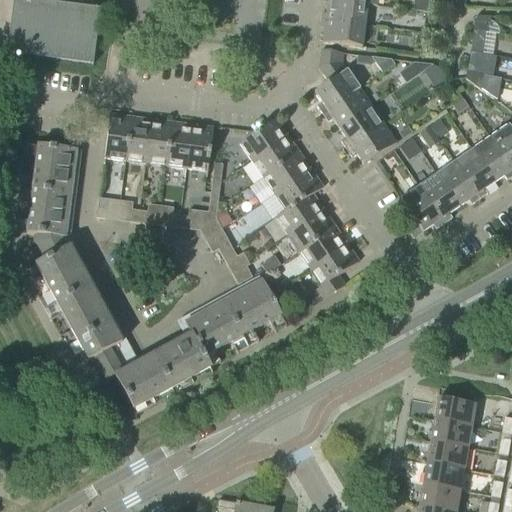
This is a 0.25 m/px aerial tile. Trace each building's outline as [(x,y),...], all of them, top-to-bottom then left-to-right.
[(90,68),(98,11),(91,11),(92,0),(18,0),(18,1),(12,0),(4,57),(90,68)] [(363,27),(366,5),(337,1),(326,0),(324,15),(320,15),(319,21),(363,27)] [(425,15),(426,0),(413,0),(412,13),(425,15)] [(490,21),(474,19),(472,32),(487,34),(490,21)] [(360,49),(363,27),(319,21),(318,28),(323,29),(321,44),(360,49)] [(484,36),(472,34),(470,49),(482,50),(484,36)] [(341,54),(320,52),(317,69),(340,64),(341,54)] [(469,53),(465,73),(479,76),(483,56),(469,53)] [(382,73),(395,65),(393,62),(372,59),(382,73)] [(358,90),(340,64),(317,69),(327,84),(312,94),(319,104),(315,108),(320,116),(358,90)] [(404,85),(429,67),(412,64),(397,75),(404,85)] [(481,78),(465,75),(463,83),(478,92),(481,78)] [(337,130),(370,108),(358,90),(320,116),(326,124),(331,121),(337,130)] [(345,151),(382,126),(370,108),(337,130),(343,140),(339,143),(345,151)] [(124,163),(129,119),(125,119),(124,124),(109,122),(110,116),(108,116),(107,122),(102,160),(124,163)] [(143,165),(147,127),(133,125),(133,120),(129,119),(124,163),(143,165)] [(238,146),(250,164),(283,142),(274,129),(278,126),(274,121),(255,134),(238,146)] [(511,123),(488,140),(511,176),(511,123)] [(164,168),(170,125),(165,124),(164,129),(147,127),(143,165),(164,168)] [(184,170),(188,132),(174,130),(174,125),(170,125),(164,168),(184,170)] [(395,144),(382,126),(345,151),(350,160),(355,157),(362,167),(395,144)] [(205,134),(188,132),(184,170),(205,173),(211,130),(206,129),(205,134)] [(427,129),(417,136),(427,150),(437,143),(427,129)] [(511,177),(511,176),(488,140),(470,152),(492,185),(502,178),(505,182),(511,177)] [(261,180),(298,156),(295,152),(291,155),(283,142),(250,164),(261,180)] [(419,155),(410,142),(398,150),(407,163),(419,155)] [(18,178),(17,189),(68,196),(69,189),(55,187),(59,154),(62,155),(63,153),(74,154),(74,152),(22,146),(21,159),(34,161),(32,179),(18,178)] [(492,185),(470,152),(452,164),(477,201),(486,195),(483,191),(486,189),(492,185)] [(273,198),(305,176),(297,163),(301,160),(298,156),(261,180),(273,198)] [(477,201),(452,164),(434,176),(457,209),(466,202),(469,207),(477,201)] [(220,167),(213,166),(212,166),(210,179),(218,180),(220,167)] [(315,190),(305,176),(273,198),(284,214),(284,215),(311,197),(312,197),(321,191),(319,187),(315,190)] [(457,209),(434,176),(416,189),(441,226),(451,220),(448,215),(450,213),(457,209)] [(262,181),(249,190),(259,206),(272,197),(262,181)] [(68,203),(68,196),(17,189),(15,202),(29,203),(26,222),(13,220),(11,234),(36,237),(49,238),(49,234),(53,201),(68,203)] [(441,226),(416,189),(398,201),(408,216),(399,222),(411,240),(431,227),(434,231),(441,226)] [(209,191),(207,202),(215,203),(217,192),(209,191)] [(286,239),(318,217),(309,204),(314,200),(312,197),(311,197),(284,215),(284,214),(274,220),(286,239)] [(214,215),(215,203),(207,202),(206,215),(214,215)] [(104,208),(96,207),(94,220),(102,221),(104,208)] [(136,225),(138,212),(130,211),(128,224),(136,225)] [(146,213),(138,212),(136,225),(144,226),(146,213)] [(176,230),(178,217),(170,217),(168,230),(176,230)] [(186,219),(178,217),(176,230),(184,232),(186,219)] [(297,255),(334,230),(331,227),(327,230),(318,217),(286,239),(297,255)] [(308,272),(341,250),(332,238),(337,234),(334,230),(297,255),(308,272)] [(53,235),(49,234),(49,238),(36,237),(34,246),(43,262),(54,256),(55,258),(57,256),(58,258),(61,256),(60,254),(67,251),(66,249),(62,242),(62,240),(63,240),(63,238),(52,236),(53,235)] [(220,257),(230,252),(227,245),(216,251),(220,257)] [(350,263),(341,250),(308,272),(320,289),(315,292),(322,303),(343,289),(336,279),(357,265),(354,260),(350,263)] [(234,259),(230,252),(220,257),(224,265),(234,259)] [(55,258),(54,256),(43,262),(21,274),(27,285),(39,279),(48,296),(36,302),(42,312),(87,287),(84,282),(71,289),(55,258)] [(243,268),(236,272),(243,284),(250,280),(243,268)] [(236,272),(230,276),(236,287),(243,284),(236,272)] [(246,307),(227,317),(245,350),(284,328),(260,283),(239,294),(246,307)] [(91,294),(87,287),(42,312),(48,324),(60,317),(68,334),(57,340),(62,349),(94,331),(78,301),(91,294)] [(245,350),(227,317),(192,336),(190,334),(189,334),(184,324),(182,325),(192,344),(190,345),(191,348),(194,347),(195,350),(207,371),(245,350)] [(97,329),(94,331),(62,349),(68,361),(80,355),(85,364),(90,361),(119,345),(107,324),(100,327),(99,326),(96,327),(97,329)] [(139,380),(119,345),(90,361),(103,384),(111,379),(118,392),(139,380)] [(151,358),(154,365),(169,391),(207,371),(195,350),(160,369),(157,363),(155,365),(151,358)] [(169,391),(154,365),(151,366),(154,372),(139,380),(118,392),(130,413),(169,391)] [(435,400),(431,422),(468,428),(472,406),(435,400)] [(502,420),(500,434),(500,435),(509,437),(511,422),(502,420)] [(464,450),(468,428),(431,422),(427,444),(464,450)] [(498,441),(496,456),(496,457),(505,458),(508,443),(498,441)] [(461,472),(464,450),(427,444),(423,465),(461,472)] [(495,463),(492,477),(492,478),(502,480),(504,464),(495,463)] [(457,493),(461,472),(423,465),(420,487),(457,493)] [(491,484),(489,498),(489,499),(498,501),(500,486),(491,484)] [(436,511),(453,511),(457,493),(420,487),(416,509),(436,511)] [(511,493),(505,492),(503,501),(511,502),(511,493)] [(511,502),(503,501),(502,509),(511,511),(511,502)] [(273,511),(237,505),(236,506),(218,502),(217,510),(230,511),(273,511)]
